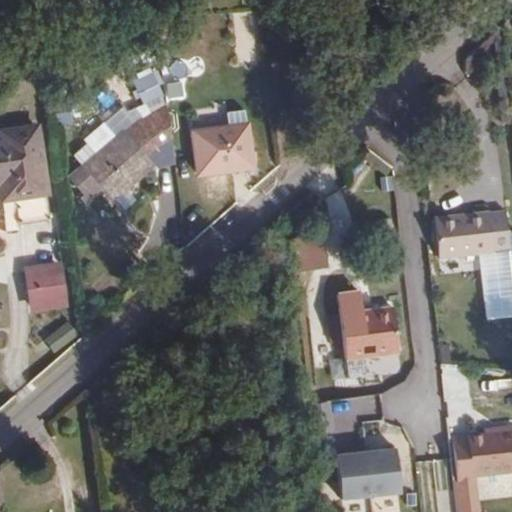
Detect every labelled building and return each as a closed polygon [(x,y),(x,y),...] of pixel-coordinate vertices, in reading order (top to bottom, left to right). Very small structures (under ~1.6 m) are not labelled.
[(237,11),(237,44),(255,44),(255,11),(237,11)] [(161,142),(156,104),(84,169),(71,181),(59,192),(79,214),(91,203),(102,215),(144,177),(136,167),(161,142)] [(233,130),(251,127),(248,111),(230,113),(233,130)] [(252,127),(251,127),(233,130),(197,135),(203,177),(258,169),(252,127)] [(45,144),(0,149),(0,191),(4,191),(17,189),(19,208),(52,204),(45,144)] [(71,181),(84,169),(71,152),(57,165),(71,181)] [(17,189),(4,191),(6,209),(19,208),(17,189)] [(506,254),(500,214),(453,220),(458,260),(479,257),(506,254)] [(458,260),(453,220),(433,222),(439,262),(458,260)] [(294,271),(328,266),(323,231),(288,236),(294,271)] [(509,277),(506,254),(479,257),(488,324),(511,320),(511,318),(491,320),(487,280),(509,277)] [(38,304),(72,299),(67,263),(33,268),(38,304)] [(394,311),(340,319),(347,363),(401,356),(394,311)] [(441,352),(431,354),(434,374),(444,373),(441,352)] [(321,433),(342,432),(341,420),(374,418),(372,396),(319,399),(321,433)] [(511,442),(511,435),(493,437),(494,442),(480,444),(448,447),(455,491),(469,491),(468,484),(511,479),(511,442)] [(339,497),(399,495),(398,447),(337,449),(339,497)] [(423,490),(433,488),(429,459),(419,460),(423,490)]
